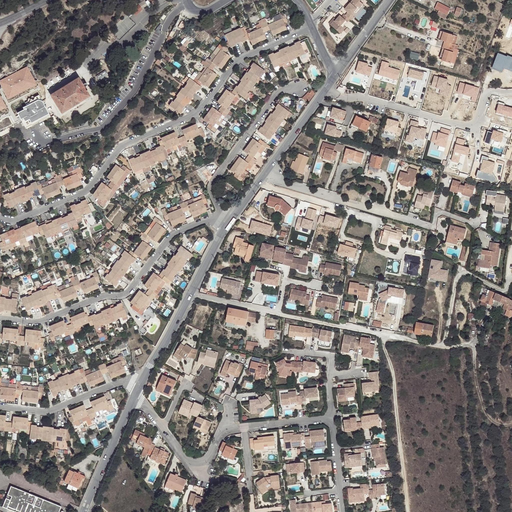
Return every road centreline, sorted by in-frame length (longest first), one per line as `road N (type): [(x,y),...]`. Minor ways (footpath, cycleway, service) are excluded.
road 1 (residential): [(311,26),(237,61),(197,112),(119,148),(82,193),(14,221),(0,217)]
road 2 (residential): [(189,294),(457,348)]
road 3 (residential): [(0,318),(34,322),(102,295),(120,296),(171,235),(219,215)]
road 4 (track): [(378,333),(392,371),(407,511)]
road 5 (residential): [(229,221),(335,74)]
road 6 (residential): [(219,215),(211,184),(277,93),(298,88)]
road 7 (residential): [(140,384),(124,380),(50,411),(0,406)]
road 8 (residential): [(83,511),(140,384)]
